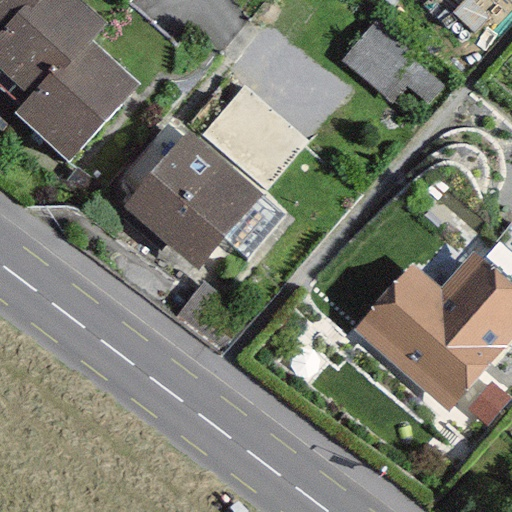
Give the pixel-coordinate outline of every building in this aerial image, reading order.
[(0,0),(0,33),(24,7),(31,14),(43,0),(0,0)] [(24,7),(0,33),(0,72),(29,99),(58,68),(65,74),(91,45),(106,29),(73,0),(43,0),(31,14),(24,7)] [(445,87),(409,59),(421,44),(382,13),(342,63),(395,105),(408,89),(430,106),(445,87)] [(58,68),(29,99),(13,117),(69,167),(140,89),(91,45),(65,74),(58,68)] [(205,130),(270,188),(314,138),(250,81),(205,130)] [(284,215),(188,134),(124,210),(201,274),(226,244),(245,260),(284,215)] [(511,344),(511,223),(481,260),(472,252),(440,288),(412,264),(354,331),(451,415),(511,344)] [(242,310),(204,281),(177,315),(216,344),(242,310)] [(494,436),(511,414),(491,396),(473,416),(494,436)]
